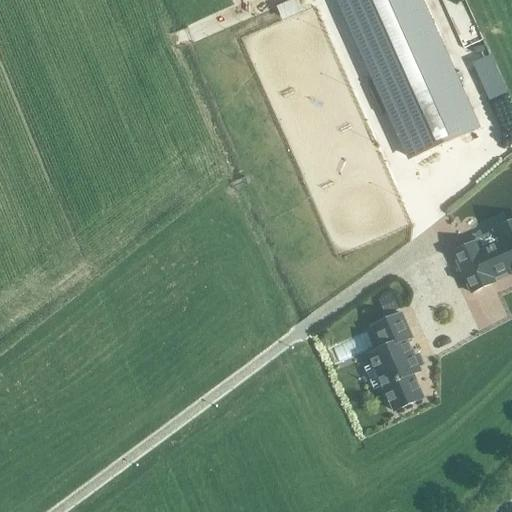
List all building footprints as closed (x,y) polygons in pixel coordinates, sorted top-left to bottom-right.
[(419,0),(341,0),(413,159),(478,131),(419,0)] [(277,12),(281,20),(301,11),(297,3),(277,12)] [(508,94),(492,56),(474,64),(490,102),(508,94)] [(478,243),(454,254),(472,294),(496,283),(493,277),(511,269),(511,270),(511,224),(495,232),(501,245),(482,253),(478,243)] [(396,309),(391,296),(387,297),(381,300),(382,300),(387,313),(396,309)] [(402,315),(373,328),(383,350),(370,356),(394,412),(424,399),(413,375),(421,372),(407,341),(413,339),(402,315)]
